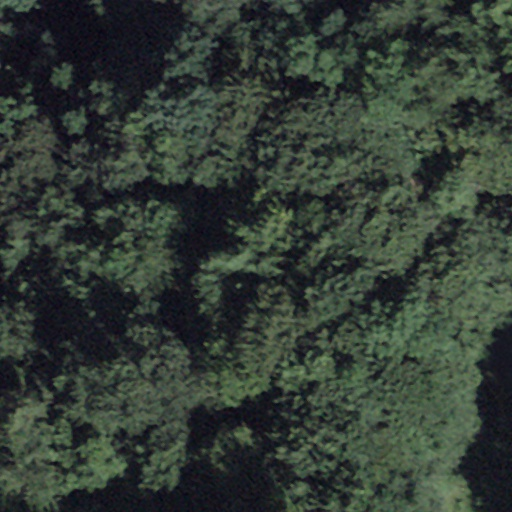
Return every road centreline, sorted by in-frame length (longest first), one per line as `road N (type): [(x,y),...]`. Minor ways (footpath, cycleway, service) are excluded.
road 1 (track): [(485,324),(411,160),(414,60),(401,0)]
road 2 (unknown): [(369,511),(435,391),(485,324)]
